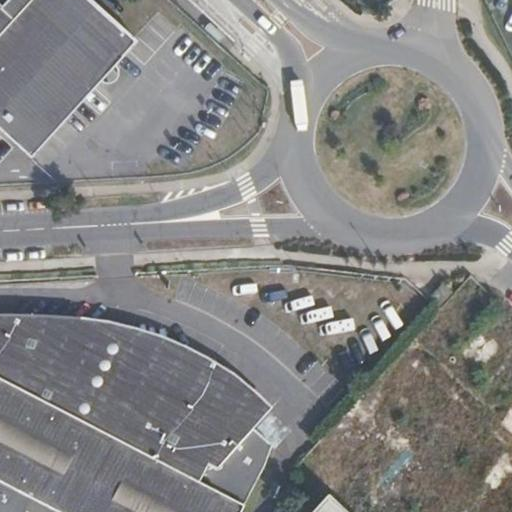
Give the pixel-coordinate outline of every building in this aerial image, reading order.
[(0,0),(0,128),(28,154),(133,39),(89,0),(0,0)] [(429,300),(438,308),(452,294),(442,285),(429,300)] [(0,511),(240,511),(243,507),(198,484),(207,465),(216,470),(270,410),(255,395),(232,376),(223,371),(206,360),(184,349),(183,349),(160,338),(136,331),(107,324),(102,323),(72,319),(31,317),(0,316),(0,511)] [(492,339),(481,328),(470,341),(480,352),(492,339)] [(470,341),(458,353),(479,372),(502,349),(492,339),(480,352),(470,341)] [(364,399),(339,426),(357,443),(383,416),(364,399)] [(386,448),(352,485),(381,511),(391,511),(421,480),(386,448)] [(462,470),(430,502),(441,511),(503,511),(506,510),(462,470)] [(311,511),(343,511),(326,496),(311,511)]
